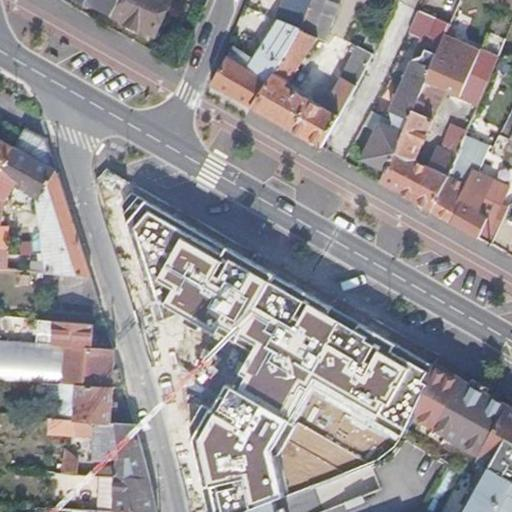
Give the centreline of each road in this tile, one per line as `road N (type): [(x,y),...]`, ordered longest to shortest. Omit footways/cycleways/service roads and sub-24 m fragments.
road 1 (residential): [(174,511),(70,150),(78,96)]
road 2 (secondary): [(166,144),(511,341)]
road 3 (residential): [(166,144),(228,0)]
